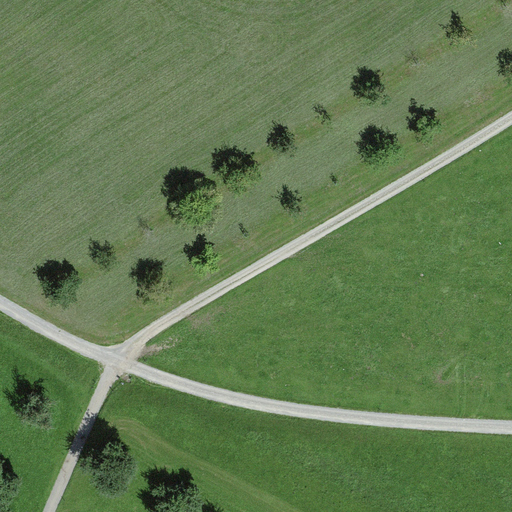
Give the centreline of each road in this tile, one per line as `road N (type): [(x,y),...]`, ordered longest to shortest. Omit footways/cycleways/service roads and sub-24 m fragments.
road 1 (track): [(0,302),(49,332),(169,382),(263,404),(511,427)]
road 2 (track): [(511,119),(151,329),(119,361)]
road 3 (track): [(50,511),(119,361)]
